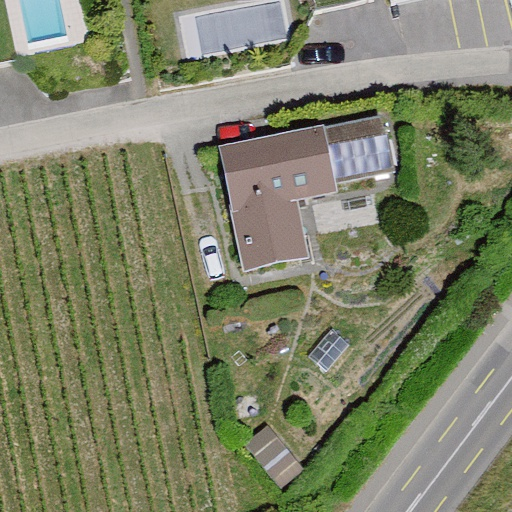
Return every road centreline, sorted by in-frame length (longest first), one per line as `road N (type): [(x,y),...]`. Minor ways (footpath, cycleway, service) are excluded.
road 1 (residential): [(0,146),(261,93),(443,67),(511,67)]
road 2 (tertiary): [(404,511),(511,370)]
